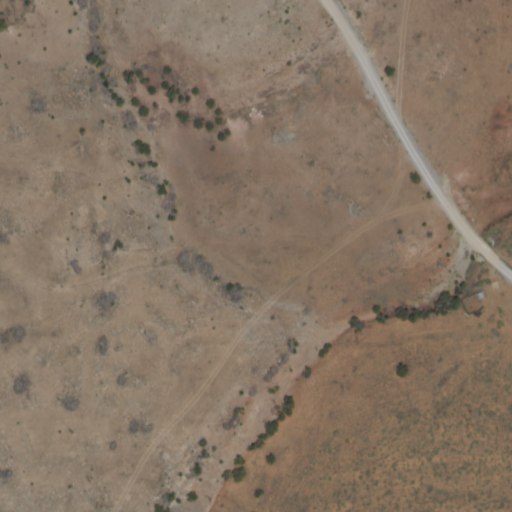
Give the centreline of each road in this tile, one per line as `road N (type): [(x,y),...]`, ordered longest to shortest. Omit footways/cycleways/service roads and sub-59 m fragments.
road 1 (residential): [(511,279),(475,245),(392,127),(323,0)]
road 2 (track): [(392,127),(403,0)]
